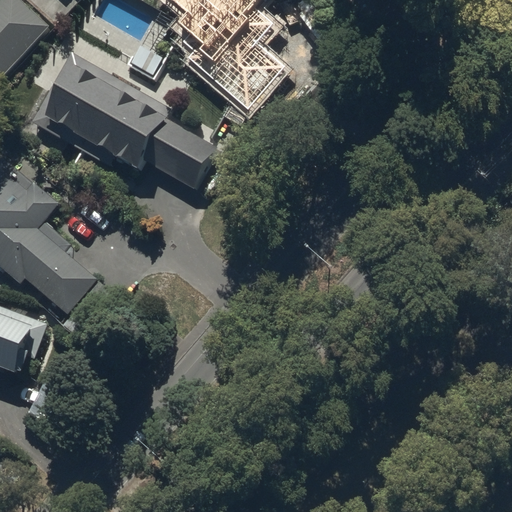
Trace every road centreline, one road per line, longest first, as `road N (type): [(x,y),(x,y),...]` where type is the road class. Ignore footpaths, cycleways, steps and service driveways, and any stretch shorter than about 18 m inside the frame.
road 1 (secondary): [(81,511),(449,82),(511,27)]
road 2 (secondary): [(511,106),(158,511)]
